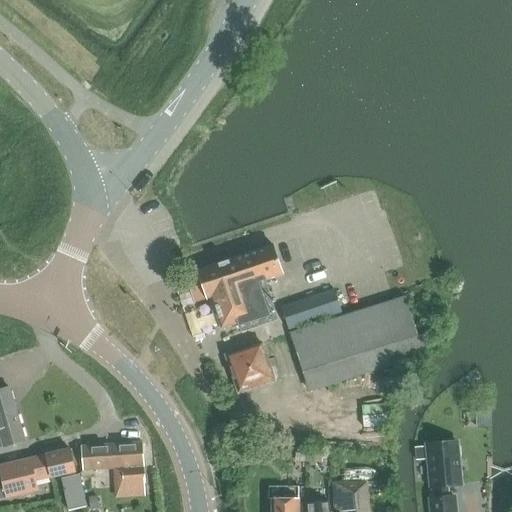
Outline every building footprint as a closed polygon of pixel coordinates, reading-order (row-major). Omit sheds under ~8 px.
[(240,333),(278,320),(265,280),(284,273),(275,245),(199,270),(219,330),(237,324),(240,333)] [(336,291),(291,305),(283,307),(291,331),(344,315),(336,291)] [(419,296),(291,338),(309,393),(420,356),(431,333),(419,296)] [(272,382),(260,345),(226,356),(237,393),(272,382)] [(0,448),(25,441),(9,387),(0,390),(0,448)] [(142,442),(82,446),(83,469),(122,467),(123,484),(145,482),(142,442)] [(430,499),(431,511),(455,511),(454,497),(448,498),(447,486),(461,485),(457,443),(427,445),(431,487),(436,487),(437,499),(430,499)] [(70,450),(46,455),(51,478),(65,475),(73,473),(75,472),(70,450)] [(46,455),(0,465),(0,466),(8,499),(38,491),(36,481),(51,478),(46,455)] [(66,478),(62,479),(69,510),(86,506),(79,475),(74,476),(73,473),(65,475),(66,478)] [(369,511),(367,484),(334,484),(333,511),(369,511)] [(97,497),(88,498),(90,511),(99,510),(97,497)] [(298,511),(299,501),(272,501),(271,511),(298,511)] [(330,511),(330,502),(300,506),(300,511),(330,511)]
